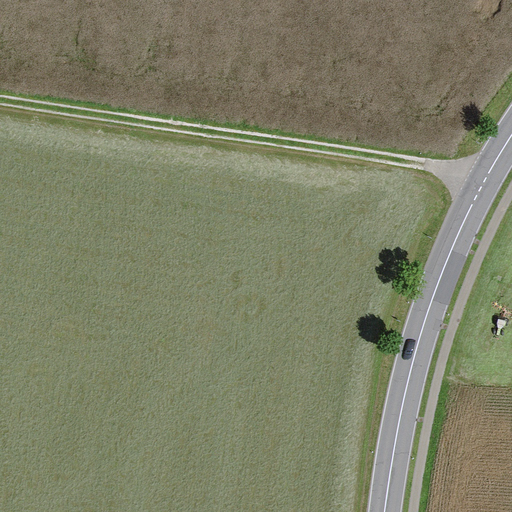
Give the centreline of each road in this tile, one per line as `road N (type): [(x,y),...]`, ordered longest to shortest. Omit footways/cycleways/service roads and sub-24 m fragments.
road 1 (track): [(480,183),(0,107)]
road 2 (primary): [(385,511),(422,322),(451,242),(511,134)]
